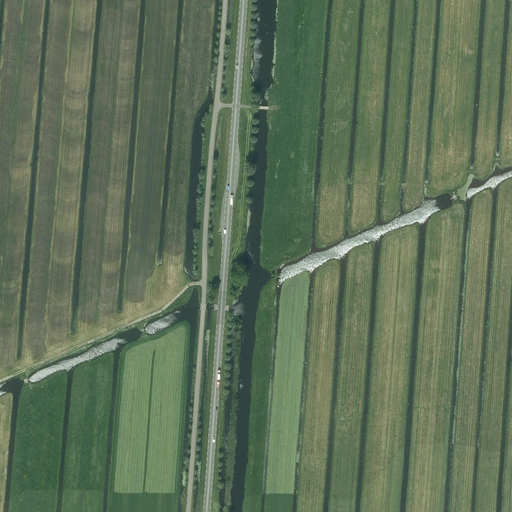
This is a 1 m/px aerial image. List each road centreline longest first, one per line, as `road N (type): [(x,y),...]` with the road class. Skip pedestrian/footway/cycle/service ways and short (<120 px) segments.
road 1 (unclassified): [(187,511),(216,105)]
road 2 (secondary): [(206,511),(235,106)]
road 3 (track): [(438,511),(460,219),(451,185)]
road 4 (track): [(203,282),(160,310),(22,370),(27,396)]
road 5 (track): [(335,167),(334,179),(344,182),(451,185),(460,170),(511,152)]
